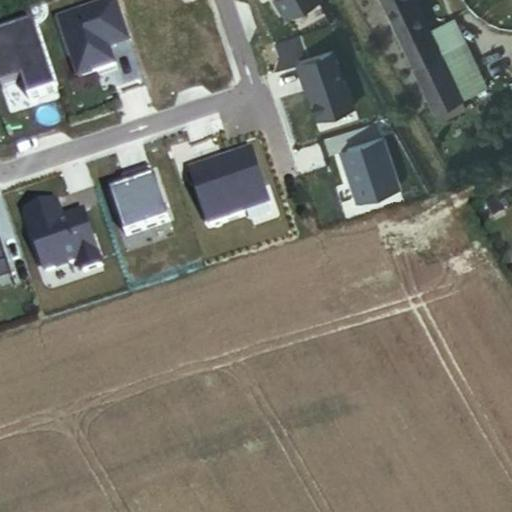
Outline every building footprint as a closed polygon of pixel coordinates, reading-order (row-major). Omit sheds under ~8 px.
[(115,0),(57,20),(75,76),(112,64),(106,49),(104,42),(127,35),(115,0)] [(310,0),(273,0),(280,10),(288,13),(310,0)] [(381,0),(435,112),(463,98),(415,0),(381,0)] [(27,101),(55,92),(33,25),(0,35),(0,88),(21,81),(27,101)] [(303,78),(316,117),(352,105),(343,79),(341,80),(331,50),(296,61),(301,79),(303,78)] [(380,136),(338,150),(355,200),(397,186),(380,136)] [(251,151),(221,161),(220,165),(213,168),(212,164),(189,172),(207,225),(269,205),(251,151)] [(124,236),(168,221),(150,169),(134,174),(137,184),(124,189),(110,193),(124,236)] [(121,179),(124,189),(137,184),(134,174),(121,179)] [(100,267),(84,220),(63,227),(60,221),(55,204),(23,214),(43,273),(76,262),(80,273),(100,267)] [(82,214),(60,221),(63,227),(84,220),(82,214)] [(0,280),(11,278),(0,241),(0,280)]
